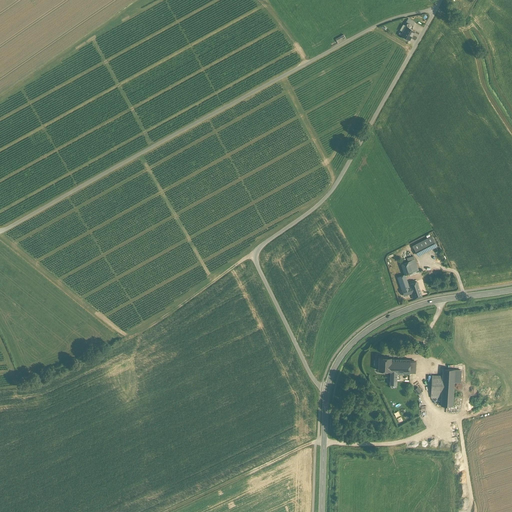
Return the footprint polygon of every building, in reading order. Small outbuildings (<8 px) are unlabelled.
[(411,28),(407,26),(402,35),(409,40),(411,36),(412,37),(415,31),(411,28)] [(336,39),(339,44),(346,39),(343,34),(336,39)] [(432,237),(413,246),(418,255),(436,245),(432,237)] [(409,261),(401,264),(405,275),(414,272),(413,269),(410,261),(409,261)] [(404,281),(403,278),(398,280),(401,290),(409,287),(408,283),(407,280),(404,281)] [(417,281),(410,284),(409,282),(408,283),(409,287),(411,294),(413,299),(422,296),(417,281)] [(409,287),(401,290),(404,296),(411,294),(409,287)] [(391,357),(379,357),(378,370),(390,371),(391,371),(391,359),(391,357)] [(410,359),(391,359),(391,371),(390,371),(390,373),(397,373),(410,373),(410,359)] [(455,369),(443,369),(442,382),(441,398),(441,405),(453,406),(455,369)] [(442,382),(431,382),(431,397),(441,398),(442,382)]
